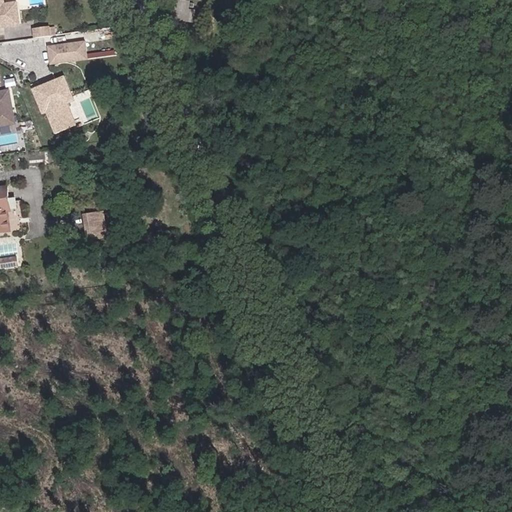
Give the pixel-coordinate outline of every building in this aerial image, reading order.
[(0,3),(0,2),(0,26),(19,24),(17,11),(5,12),(4,5),(4,3),(0,3)] [(5,12),(17,11),(16,3),(4,5),(5,12)] [(195,5),(181,3),(180,14),(183,14),(181,23),(192,24),(195,5)] [(49,37),(49,29),(34,31),(35,39),(49,37)] [(88,42),(56,46),(58,61),(72,59),(73,62),(90,60),(88,42)] [(71,78),(39,90),(48,115),(52,114),(60,136),(82,127),(73,106),(80,102),(71,78)] [(0,93),(0,127),(18,124),(12,91),(0,93)] [(0,232),(11,231),(10,212),(14,212),(13,203),(11,189),(0,189),(0,232)] [(96,221),(95,213),(82,215),(84,239),(89,239),(87,222),(96,221)] [(89,239),(98,237),(96,221),(87,222),(89,239)] [(0,254),(18,255),(18,244),(0,243),(0,254)]
